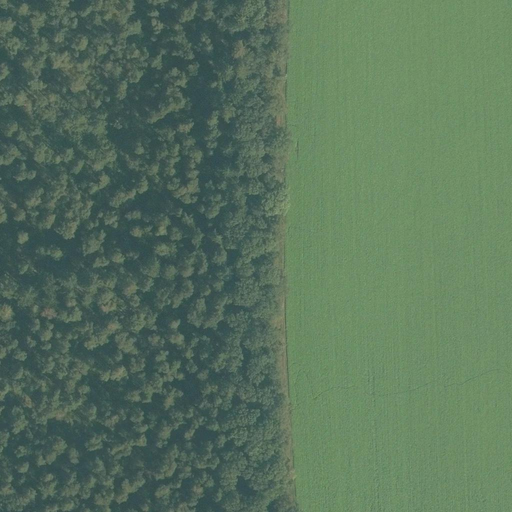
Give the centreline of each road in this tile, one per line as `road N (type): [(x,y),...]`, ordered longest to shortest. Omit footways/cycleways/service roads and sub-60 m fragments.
road 1 (track): [(290,511),(280,184),(285,0)]
road 2 (track): [(222,511),(232,0)]
road 3 (track): [(0,301),(227,225)]
road 4 (track): [(47,511),(51,285)]
